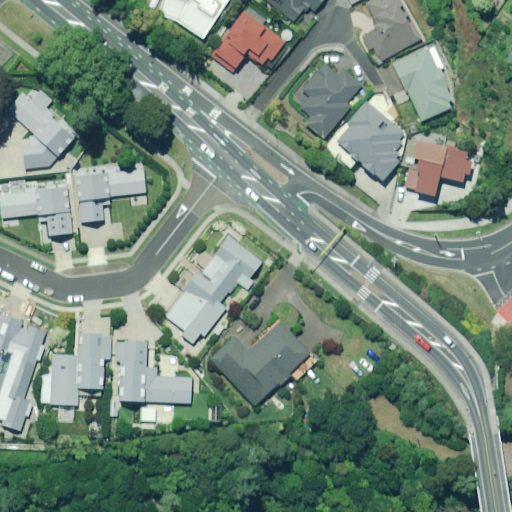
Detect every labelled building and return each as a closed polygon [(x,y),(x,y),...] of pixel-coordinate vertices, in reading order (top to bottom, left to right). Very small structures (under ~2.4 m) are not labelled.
[(187,0),(186,3),(180,0),(165,0),(159,12),(205,38),(226,0),(187,0)] [(267,0),(297,22),(309,6),(315,10),(322,0),(267,0)] [(425,37),(402,0),(375,0),(367,5),(381,27),(361,39),(378,66),(425,37)] [(288,42),(244,11),(214,52),(237,68),(247,53),(269,69),(288,42)] [(455,105),(430,48),(394,64),(406,92),(409,91),(421,120),(455,105)] [(338,74),(326,63),(303,90),(311,96),(301,107),(311,116),(306,123),(323,138),(351,106),(348,103),(363,85),(343,68),(338,74)] [(408,137),(367,101),(349,122),(352,125),(338,141),(383,180),(400,160),(393,154),(408,137)] [(264,262),(230,236),(202,273),(199,270),(185,289),(186,290),(167,316),(186,330),(182,335),(194,344),(202,333),(206,336),(227,308),(222,304),(238,282),(250,292),(257,283),(252,279),(264,262)] [(20,365),(33,370),(47,330),(34,325),(32,328),(21,324),(23,320),(0,312),(0,349),(11,353),(3,377),(0,375),(0,418),(7,421),(6,424),(25,431),(36,400),(26,397),(30,386),(14,381),(20,365)] [(318,361),(281,321),(249,352),(235,337),(212,359),(256,406),(291,373),(298,380),(318,361)] [(52,404),(75,405),(76,388),(103,389),(104,359),(110,359),(111,335),(77,334),(77,354),(53,354),(53,374),(45,374),(44,401),(52,401),(52,404)] [(142,401),(173,402),(192,403),(193,378),(157,377),(157,368),(147,368),(148,342),(117,341),(117,361),(120,361),(119,401),(142,401)] [(224,405),(209,403),(207,423),(222,424),(224,405)] [(157,412),(141,411),(140,420),(157,421),(157,412)]
